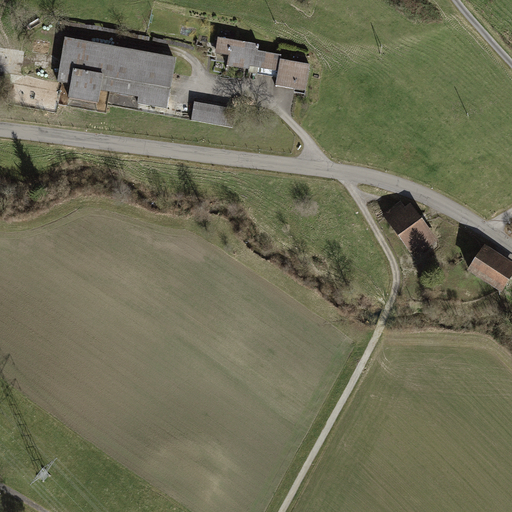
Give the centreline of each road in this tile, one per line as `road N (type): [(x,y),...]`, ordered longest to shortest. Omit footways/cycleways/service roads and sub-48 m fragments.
road 1 (unclassified): [(511,247),(448,206),(378,178),(0,128)]
road 2 (track): [(283,511),(396,286),(391,254),(342,171)]
road 3 (track): [(216,87),(172,52),(58,31)]
